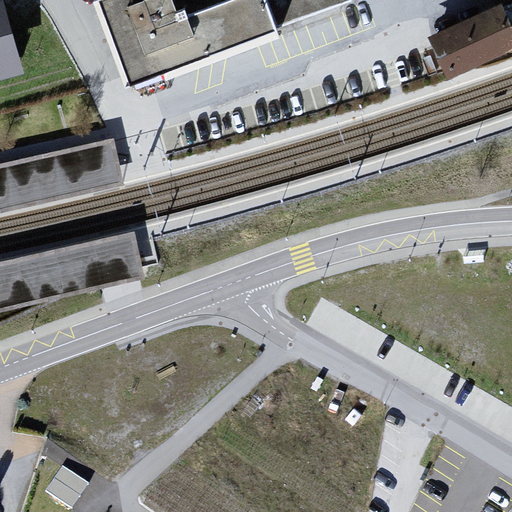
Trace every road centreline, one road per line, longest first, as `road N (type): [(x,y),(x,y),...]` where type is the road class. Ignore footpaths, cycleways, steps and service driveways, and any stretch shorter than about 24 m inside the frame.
road 1 (primary): [(0,417),(511,223)]
road 2 (residential): [(223,285),(292,338),(511,462)]
road 3 (unclassified): [(223,285),(368,239),(511,220)]
road 4 (unclassified): [(0,367),(223,285)]
